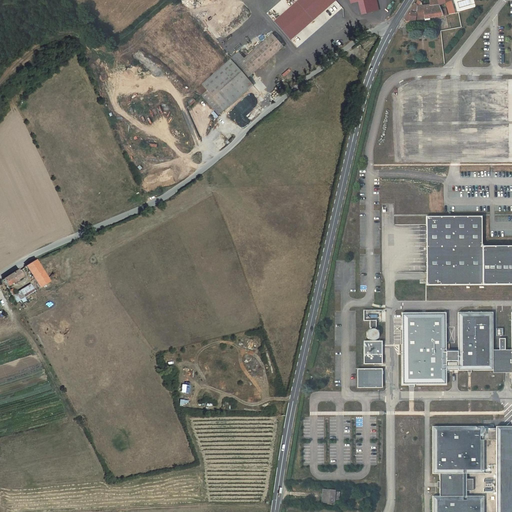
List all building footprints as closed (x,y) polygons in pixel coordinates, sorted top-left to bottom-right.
[(335,1),(333,0),(297,0),(273,21),(290,40),(335,1)] [(366,0),(358,2),(360,15),(377,10),(375,0),(366,0)] [(439,7),(438,2),(443,0),(428,0),(426,5),(418,5),(415,3),(414,2),(403,18),(405,21),(413,20),(414,19),(424,18),(436,16),(440,15),(442,13),(446,12),(444,5),(439,7)] [(240,52),(231,60),(246,76),(283,45),(275,35),(246,60),(240,52)] [(251,83),(246,76),(231,60),(203,84),(208,90),(201,95),(216,113),(251,83)] [(448,186),(449,198),(472,197),(472,193),(470,193),(469,185),(448,186)] [(482,216),(427,216),(427,285),(511,284),(511,245),(482,246),(482,216)] [(48,282),(34,260),(25,266),(39,288),(48,282)] [(13,273),(0,279),(0,281),(1,284),(4,282),(6,286),(21,277),(17,270),(13,273)] [(12,296),(16,303),(34,291),(29,285),(15,294),(12,296)] [(511,312),(511,350),(506,350),(505,338),(499,338),(499,350),(493,350),(493,312),(458,312),(458,351),(458,361),(458,370),(468,370),(471,370),(493,370),(493,373),(511,373),(511,379),(511,312)] [(445,313),(401,313),(402,384),(408,384),(408,387),(411,387),(414,387),(414,384),(446,384),(445,361),(458,361),(458,351),(445,351),(445,313)] [(377,339),(378,338),(378,337),(379,335),(379,334),(379,332),(378,331),(377,330),(376,329),(375,329),(372,329),(370,329),(369,330),(368,331),(368,332),(367,334),(367,335),(368,337),(369,338),(370,339),(371,340),(372,340),(374,340),(375,339),(377,339)] [(364,342),(364,363),(382,363),(382,342),(364,342)] [(365,368),(358,368),(358,387),(382,387),(382,380),(365,380),(365,368)] [(382,368),(365,368),(365,380),(382,380),(382,368)] [(511,511),(511,425),(496,426),(496,428),(483,428),(483,426),(433,426),(433,473),(440,473),(440,496),(433,496),(432,511),(511,511)] [(335,490),(326,489),(325,503),(334,503),(334,501),(339,501),(340,492),(335,491),(335,490)]
